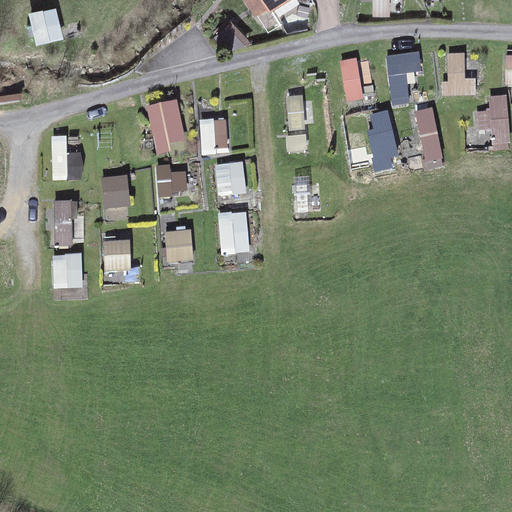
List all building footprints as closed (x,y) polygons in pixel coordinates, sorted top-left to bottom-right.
[(261,0),(269,13),(289,0),(261,0)] [(402,0),(372,0),(372,15),(402,16),(402,0)] [(29,12),(36,44),(51,40),(43,9),(29,12)] [(234,16),(221,27),(237,46),(250,35),(234,16)] [(442,83),(443,95),(476,95),(476,79),(465,78),(466,52),(448,53),(448,83),(442,83)] [(387,58),(393,109),(410,107),(407,77),(423,76),(421,55),(387,58)] [(340,64),(347,105),(364,103),(357,61),(340,64)] [(488,97),(492,144),(511,143),(506,95),(488,97)] [(286,138),(287,154),(307,154),(304,99),(287,99),(289,138),(286,138)] [(146,109),(157,157),(172,155),(170,146),(185,144),(177,103),(146,109)] [(414,114),(425,165),(443,162),(433,111),(414,114)] [(371,161),(374,174),(402,168),(389,114),(370,119),(374,133),(367,134),(374,160),(371,161)] [(200,123),(202,157),(230,156),(228,121),(200,123)] [(51,139),(53,183),(82,183),(81,155),(67,156),(66,138),(51,139)] [(215,167),(218,197),(247,195),(243,166),(215,167)] [(158,169),(159,200),(170,199),(171,191),(184,191),(183,175),(169,175),(168,169),(158,169)] [(102,181),(104,220),(129,220),(127,179),(102,181)] [(307,184),(296,185),(297,213),(309,213),(307,184)] [(54,203),(55,248),(72,249),(72,204),(54,203)] [(218,220),(220,256),(250,255),(247,219),(218,220)] [(167,266),(194,264),(192,234),(165,235),(167,266)] [(104,244),(105,274),(131,273),(130,244),(104,244)] [(65,258),(53,258),(54,291),(83,291),(82,274),(82,256),(65,256),(65,258)]
